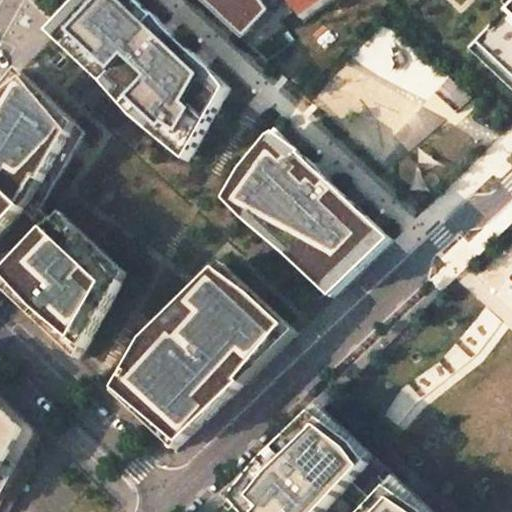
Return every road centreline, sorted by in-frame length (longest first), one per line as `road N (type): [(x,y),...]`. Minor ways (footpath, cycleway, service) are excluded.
road 1 (residential): [(511,189),(426,250),(409,276),(169,500)]
road 2 (residential): [(0,338),(169,500)]
